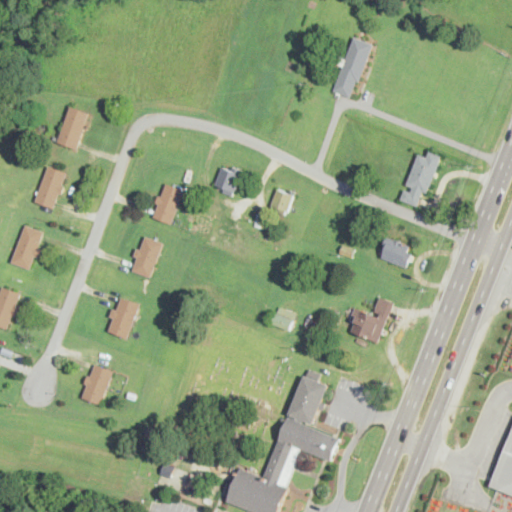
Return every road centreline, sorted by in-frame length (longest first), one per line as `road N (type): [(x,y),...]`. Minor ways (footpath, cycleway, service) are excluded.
road 1 (primary): [(511,137),(362,511)]
road 2 (primary): [(396,511),(511,220)]
